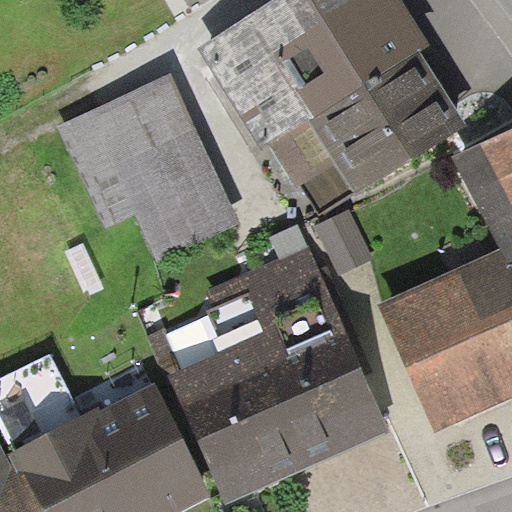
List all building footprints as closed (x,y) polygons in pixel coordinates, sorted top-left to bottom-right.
[(400,0),(280,0),(197,52),(261,154),(268,149),(296,195),(336,170),(356,201),(468,131),(422,56),(431,50),(400,0)] [(241,225),(171,76),(59,128),(107,230),(135,217),(157,264),(241,225)] [(499,253),(377,309),(436,437),(511,401),(511,135),(457,161),(499,253)] [(254,271),(335,461),(389,438),(308,248),(254,271)] [(335,461),(254,271),(207,291),(233,353),(174,379),(229,506),(335,461)] [(9,456),(37,511),(186,511),(212,499),(153,384),(9,456)] [(0,511),(37,511),(9,456),(0,437),(0,511)]
